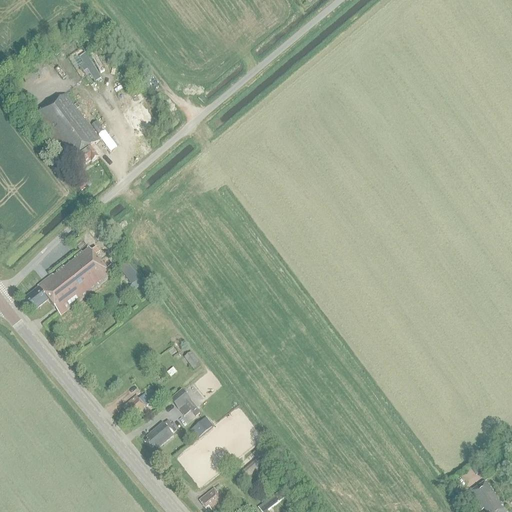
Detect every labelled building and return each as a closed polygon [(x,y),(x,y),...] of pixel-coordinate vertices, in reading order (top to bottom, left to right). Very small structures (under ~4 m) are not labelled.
[(92,51),(87,54),(99,74),(104,72),(92,51)] [(101,80),(85,55),(79,58),(84,66),(80,68),(83,73),(87,71),(95,84),(101,80)] [(106,86),(115,97),(123,91),(115,80),(106,86)] [(98,162),(90,151),(101,142),(65,96),(35,120),(63,156),(65,154),(73,164),(76,162),(83,171),(90,165),(91,167),(98,162)] [(129,111),(140,130),(150,123),(140,105),(129,111)] [(104,133),(96,123),(91,126),(99,136),(104,133)] [(64,157),(57,148),(50,153),(57,162),(64,157)] [(86,178),(76,185),(81,193),(91,185),(86,178)] [(24,302),(22,304),(29,312),(32,310),(33,311),(47,300),(53,308),(57,313),(60,317),(111,278),(96,258),(100,255),(96,249),(92,253),(88,248),(37,287),(38,288),(23,300),(24,302)] [(124,262),(116,268),(131,287),(139,280),(124,262)] [(191,352),(183,358),(192,371),(200,366),(191,352)] [(170,378),(177,373),(173,368),(166,373),(170,378)] [(185,406),(193,415),(198,411),(190,401),(191,401),(182,391),(170,400),(179,411),(185,406)] [(140,402),(136,397),(122,408),(125,411),(123,413),(128,419),(130,417),(132,420),(146,410),(144,407),(148,405),(143,399),(140,402)] [(197,438),(214,427),(207,417),(191,428),(197,438)] [(156,451),(172,438),(174,436),(173,434),(175,433),(167,422),(164,424),(163,423),(161,425),(144,439),(147,442),(144,444),(150,450),(153,448),(156,451)] [(485,462),(480,465),(485,473),(490,470),(485,462)] [(247,490),(265,475),(256,463),(237,477),(247,490)] [(505,511),(486,484),(469,497),(479,511),(505,511)] [(198,499),(204,509),(209,506),(212,511),(225,503),(216,488),(198,499)] [(284,500),(279,493),(258,508),(260,511),(268,511),(284,500)] [(218,511),(232,511),(239,507),(233,500),(218,511)]
